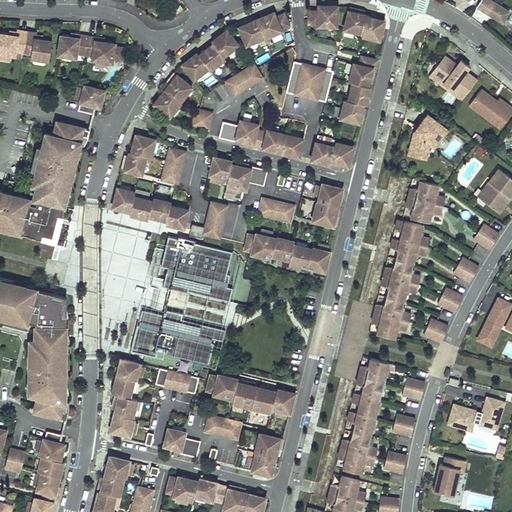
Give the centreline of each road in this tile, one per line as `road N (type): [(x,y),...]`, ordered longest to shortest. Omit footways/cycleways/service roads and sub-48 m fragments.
road 1 (residential): [(87,443),(92,198),(127,103)]
road 2 (residential): [(280,489),(357,181)]
road 3 (residential): [(511,231),(449,343),(406,511)]
road 4 (residential): [(127,103),(192,138),(357,181)]
road 5 (residential): [(280,489),(87,443)]
road 6 (residential): [(357,181),(404,0)]
road 7 (residential): [(160,56),(138,28),(112,14),(0,8)]
road 8 (residential): [(409,0),(449,17),(511,65)]
